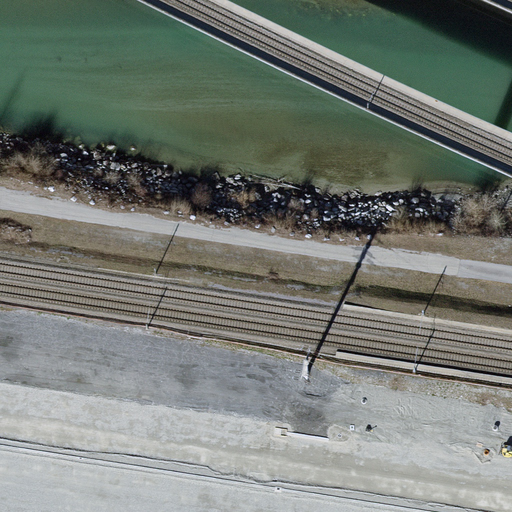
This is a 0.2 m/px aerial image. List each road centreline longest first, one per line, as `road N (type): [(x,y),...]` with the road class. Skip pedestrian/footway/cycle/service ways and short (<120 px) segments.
road 1 (motorway): [(511,486),(0,403)]
road 2 (motorway): [(0,481),(192,511)]
